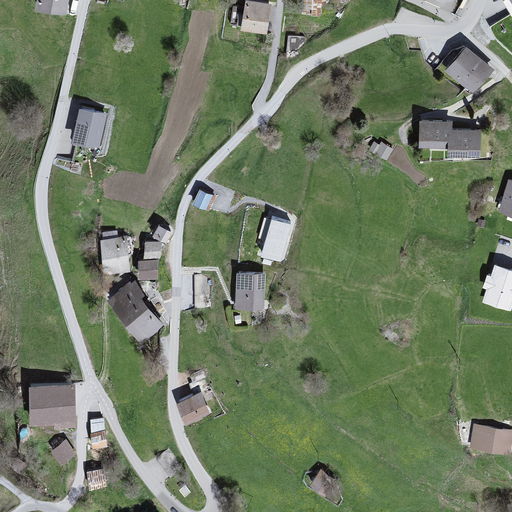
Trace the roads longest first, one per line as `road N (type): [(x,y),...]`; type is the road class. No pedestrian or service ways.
road 1 (residential): [(467,27),(388,29),(318,59),(292,77),(187,194),(177,235),(172,401),(215,511)]
road 2 (residential): [(86,0),(44,177),(43,225),(90,389)]
road 3 (residential): [(179,511),(90,389)]
road 4 (unknown): [(505,70),(467,103),(408,127),(408,148)]
road 5 (residential): [(90,389),(80,473),(60,511)]
